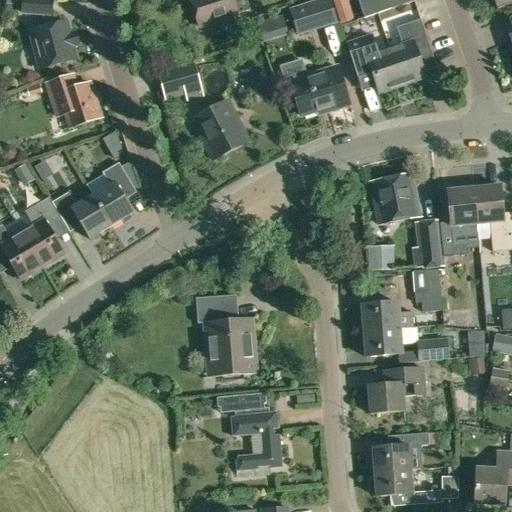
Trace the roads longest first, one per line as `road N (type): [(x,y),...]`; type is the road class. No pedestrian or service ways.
road 1 (residential): [(344,511),(326,307),(264,195)]
road 2 (residential): [(175,247),(112,43),(110,0)]
road 3 (secondary): [(264,195),(337,157),(497,126)]
road 4 (secondary): [(0,379),(98,296),(175,247)]
road 5 (residential): [(497,126),(454,0)]
